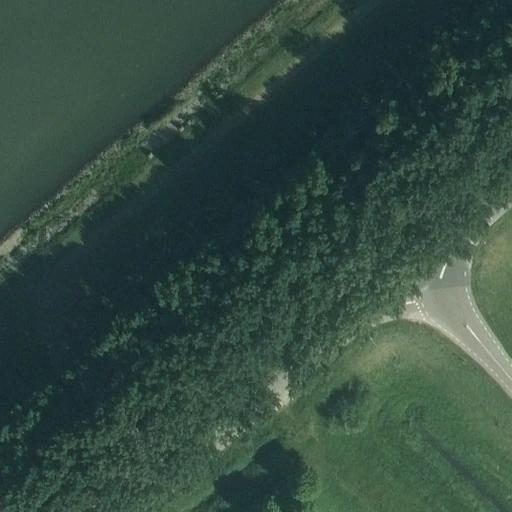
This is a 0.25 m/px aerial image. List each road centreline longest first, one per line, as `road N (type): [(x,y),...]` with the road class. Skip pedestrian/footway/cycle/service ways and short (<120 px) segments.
road 1 (unclassified): [(137,511),(356,323),(438,292)]
road 2 (track): [(187,468),(80,363),(64,313)]
road 3 (tertiary): [(438,292),(454,241),(511,193)]
